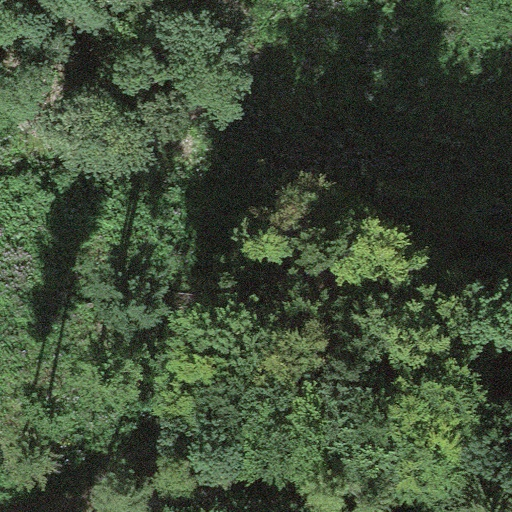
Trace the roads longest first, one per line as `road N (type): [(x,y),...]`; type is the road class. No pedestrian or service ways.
road 1 (track): [(0,132),(233,145),(431,186)]
road 2 (track): [(121,511),(204,484),(362,501),(391,511)]
